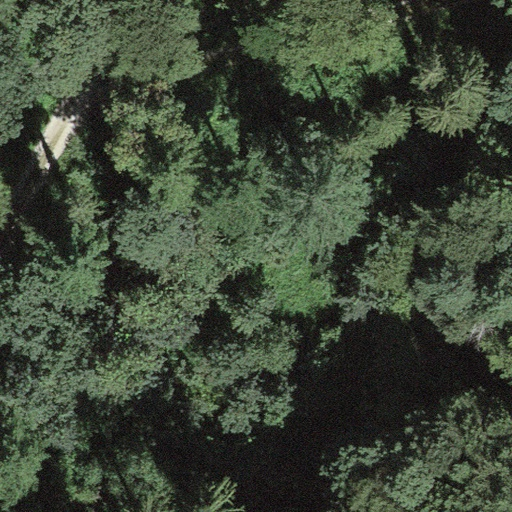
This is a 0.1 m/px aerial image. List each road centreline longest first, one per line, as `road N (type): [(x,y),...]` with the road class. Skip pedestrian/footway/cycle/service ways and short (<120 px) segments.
road 1 (track): [(72,87),(381,0)]
road 2 (track): [(0,222),(118,0)]
